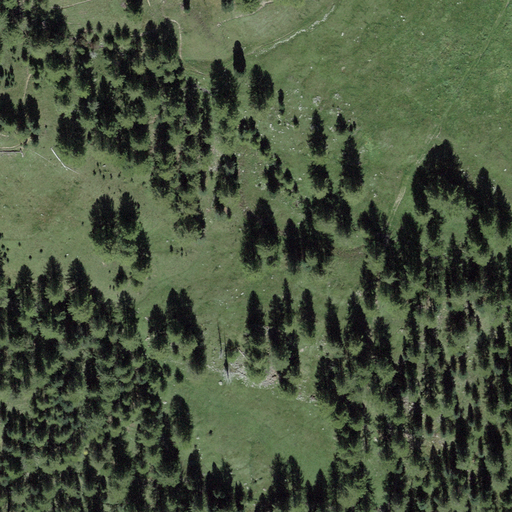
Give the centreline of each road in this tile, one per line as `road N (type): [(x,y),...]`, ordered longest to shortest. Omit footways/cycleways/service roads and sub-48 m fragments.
road 1 (track): [(164,0),(161,13),(179,24),(180,59),(201,73),(287,38),(344,0)]
road 2 (track): [(0,146),(29,140),(31,127),(17,111),(27,69),(25,21),(17,10),(92,0)]
